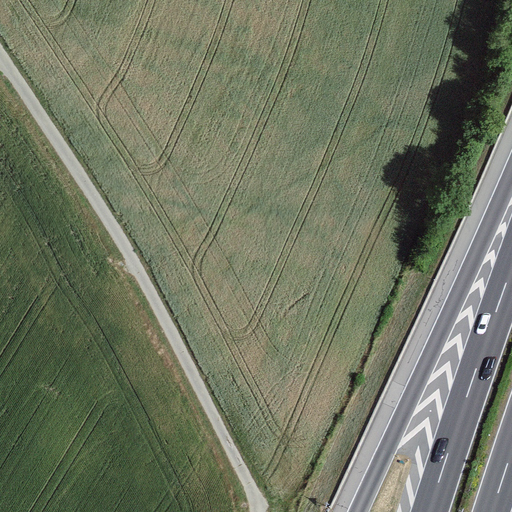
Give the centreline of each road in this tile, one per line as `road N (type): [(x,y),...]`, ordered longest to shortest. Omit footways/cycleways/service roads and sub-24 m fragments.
road 1 (track): [(0,54),(160,312),(257,511)]
road 2 (motorway): [(511,185),(358,511)]
road 3 (motorway): [(511,267),(429,511)]
